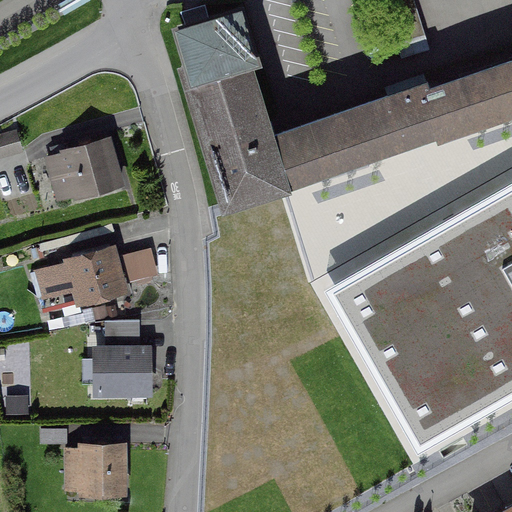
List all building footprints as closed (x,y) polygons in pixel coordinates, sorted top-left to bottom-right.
[(380,0),(394,44),(423,36),(411,0),(380,0)] [(203,23),(200,12),(184,17),(188,28),(180,30),(192,67),(184,69),(226,207),(282,190),(281,186),(266,138),(242,60),(250,58),(236,11),(234,12),(235,13),(203,23)] [(437,131),(439,136),(511,110),(511,61),(427,91),(425,84),(266,138),(281,186),(437,131)] [(0,155),(19,150),(14,133),(0,137),(0,155)] [(49,149),(51,156),(46,158),(58,199),(74,195),(74,196),(118,184),(105,139),(62,151),(61,146),(49,149)] [(511,171),(324,278),(418,442),(511,388),(511,171)] [(282,230),(279,218),(227,230),(240,282),(291,270),(286,247),(293,246),(288,228),(282,230)] [(119,289),(109,250),(34,272),(41,298),(75,289),(78,301),(119,289)] [(137,351),(135,351),(135,321),(105,321),(105,351),(95,351),(95,391),(145,391),(145,351),(137,351)] [(25,399),(8,400),(9,411),(26,410),(25,399)] [(38,444),(64,444),(64,429),(38,429),(38,444)] [(80,446),(80,448),(64,448),(65,490),(80,489),(80,491),(120,491),(120,446),(80,446)]
